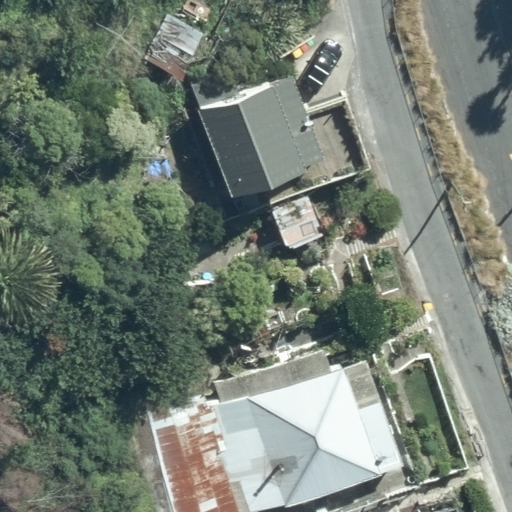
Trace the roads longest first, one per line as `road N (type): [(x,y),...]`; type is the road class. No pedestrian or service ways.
road 1 (trunk): [(387,511),(127,0)]
road 2 (residential): [(511,446),(362,0)]
road 3 (residential): [(511,151),(474,58),(461,0)]
